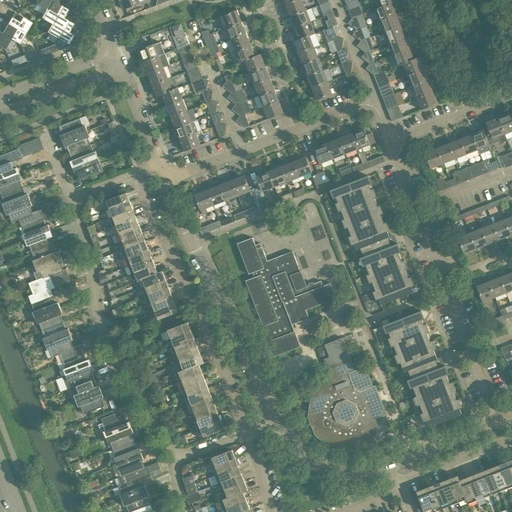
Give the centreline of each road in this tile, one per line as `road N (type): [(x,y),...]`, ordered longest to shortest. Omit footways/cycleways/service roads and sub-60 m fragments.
road 1 (residential): [(390,142),(498,423)]
road 2 (residential): [(135,172),(244,432)]
road 3 (residential): [(174,457),(97,320),(92,265),(70,201)]
road 4 (residential): [(163,181),(362,104),(379,114),(390,142)]
road 5 (residential): [(279,416),(163,181)]
road 6 (residential): [(390,465),(332,471),(292,443),(279,416)]
road 7 (residential): [(0,114),(118,69)]
road 8 (residential): [(409,0),(455,117)]
road 9 (residential): [(400,484),(511,437)]
road 10 (residential): [(112,52),(0,96)]
